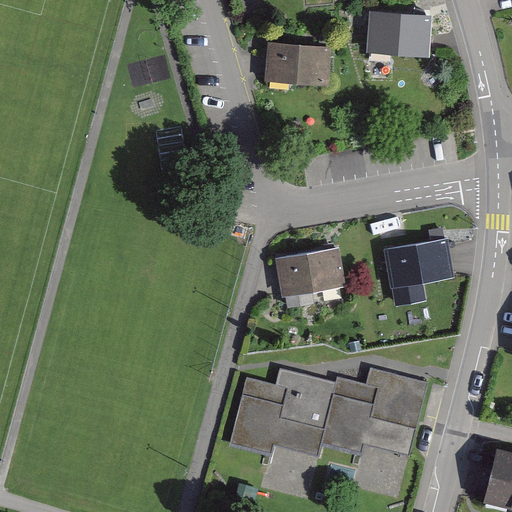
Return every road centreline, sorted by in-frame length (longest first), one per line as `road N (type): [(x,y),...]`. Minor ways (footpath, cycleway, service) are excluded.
road 1 (residential): [(437,511),(485,323),(499,175)]
road 2 (residential): [(190,511),(271,205)]
road 3 (residential): [(271,205),(310,207),(499,175)]
road 4 (residential): [(271,205),(209,0)]
road 5 (residential): [(497,136),(464,0)]
